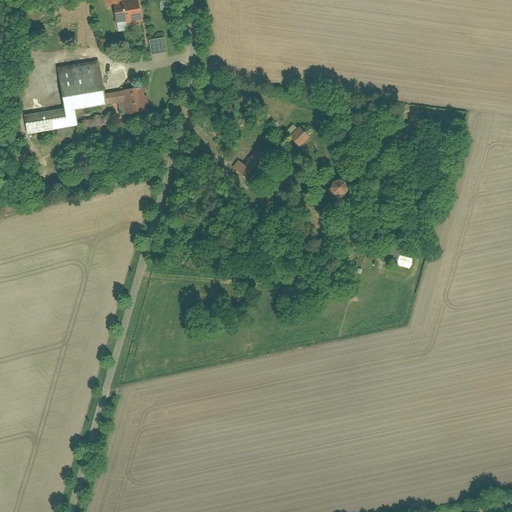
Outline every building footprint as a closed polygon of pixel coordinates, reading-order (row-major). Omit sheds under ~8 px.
[(140,0),(126,0),(125,0),(124,0),(109,0),(116,9),(119,26),(145,21),(140,0)] [(160,0),(162,11),(171,10),(169,0),(160,0)] [(167,52),(165,38),(151,40),(153,54),(167,52)] [(26,116),(29,135),(80,126),(77,111),(120,103),(122,116),(152,110),(149,95),(146,96),(145,87),(107,94),(101,60),(59,68),(66,108),(26,116)] [(313,138),(301,127),(291,137),(303,148),(313,138)] [(241,159),(234,168),(250,179),(268,154),(260,148),(248,165),(241,159)] [(346,199),(349,197),(352,193),(352,189),(351,185),(348,182),(344,181),(339,181),(336,183),(333,187),(333,191),(334,195),(337,198),(341,200),(346,199)] [(402,255),(400,265),(411,268),(414,258),(402,255)]
